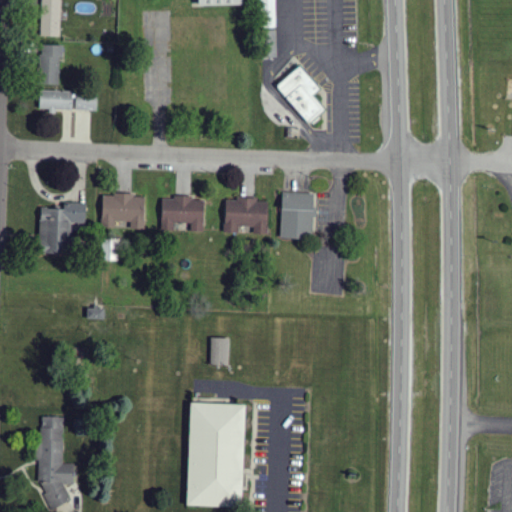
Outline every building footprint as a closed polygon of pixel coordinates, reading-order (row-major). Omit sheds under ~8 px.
[(61,0),(44,0),(41,0),(41,37),(60,38),(61,0)] [(275,0),(260,0),(261,29),(276,29),(275,0)] [(61,46),(41,46),(40,85),(60,85),(61,46)] [(300,63),(277,82),(311,122),(325,110),(314,97),(322,90),(300,63)] [(50,110),(50,111),(72,112),(73,92),(40,91),(39,109),(50,110)] [(98,97),(76,97),(76,111),(97,112),(98,97)] [(281,239),(314,241),(316,194),(283,193),(281,239)] [(146,196),(103,195),(102,229),(115,229),(115,222),(130,222),(130,230),(145,230),(146,196)] [(163,198),(162,231),(174,231),(174,223),(191,224),(191,232),(204,233),(205,199),(163,198)] [(268,235),(269,203),(258,203),(258,200),(226,198),(225,234),(239,234),(239,227),(254,227),(253,235),(268,235)] [(42,209),(40,255),(66,256),(66,237),(77,238),(78,223),(86,223),(87,204),(65,203),(64,210),(42,209)] [(88,320),(105,320),(106,310),(88,309),(88,320)] [(230,339),(211,339),(211,365),(229,365),(230,339)] [(191,402),(246,404),(242,506),(187,505),(191,402)] [(64,417),(42,416),(41,442),(35,445),(34,460),(39,461),(38,476),(44,490),(44,494),(51,510),(71,501),(64,484),(73,484),(76,483),(77,465),(63,464),(64,417)]
